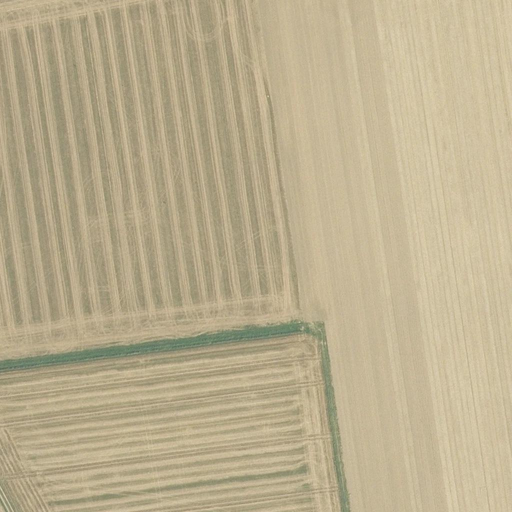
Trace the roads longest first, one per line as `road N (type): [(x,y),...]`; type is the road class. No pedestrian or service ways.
road 1 (track): [(346,511),(317,329),(0,370)]
road 2 (track): [(317,329),(511,304)]
